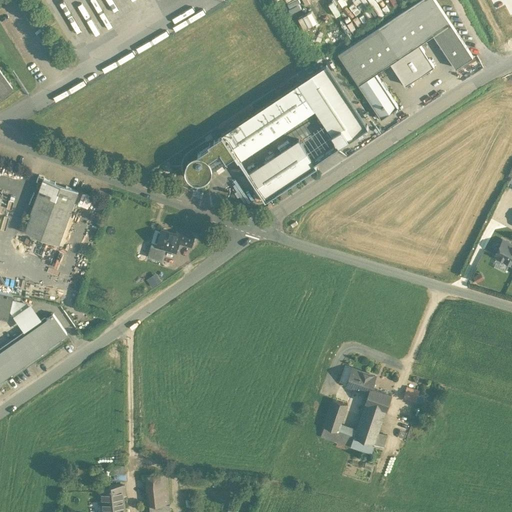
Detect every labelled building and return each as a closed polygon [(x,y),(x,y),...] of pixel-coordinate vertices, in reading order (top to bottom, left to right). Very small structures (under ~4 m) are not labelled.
[(435,0),(417,0),(338,53),(381,118),(398,106),(376,72),(434,34),(456,67),(473,56),(435,0)] [(326,64),(298,83),(315,108),(339,144),(367,126),(326,64)] [(0,95),(12,86),(0,70),(0,95)] [(298,83),(223,133),(222,133),(222,134),(234,152),(239,159),(315,108),(298,83)] [(210,172),(212,167),(234,152),(222,134),(210,142),(211,144),(198,153),(192,155),(188,159),(186,165),(187,170),(190,175),(194,177),(198,179),(203,178),(207,175),(210,172)] [(299,138),(248,172),(266,199),(268,197),(267,197),(314,166),(315,167),(317,165),(314,161),(299,138)] [(79,190),(44,177),(24,230),(59,243),(79,190)] [(300,225),(297,220),(292,224),(295,229),(300,225)] [(181,234),(161,228),(157,244),(166,247),(176,250),(179,241),(192,245),(195,235),(181,232),(181,234)] [(511,244),(503,240),(500,244),(498,243),(495,244),(494,246),(495,249),(497,250),(495,255),(511,263),(511,244)] [(166,247),(157,244),(152,243),(148,256),(163,260),(166,247)] [(147,278),(152,286),(161,280),(156,272),(147,278)] [(12,293),(0,290),(0,315),(6,317),(12,293)] [(53,313),(0,350),(0,380),(68,333),(53,313)] [(376,375),(353,367),(347,384),(369,392),(371,386),(372,387),(376,375)] [(372,387),(371,386),(369,392),(366,401),(387,408),(391,393),(372,387)] [(419,390),(407,386),(404,397),(416,401),(415,400),(418,393),(419,390)] [(418,393),(415,400),(416,401),(432,405),(434,398),(418,393)] [(347,403),(333,398),(324,425),(338,430),(341,422),(347,403)] [(366,401),(364,407),(362,406),(361,409),(363,410),(357,428),(354,436),(374,443),(375,443),(379,431),(387,408),(366,401)] [(357,428),(341,422),(338,430),(324,425),(321,436),(351,446),(351,444),(354,436),(357,428)] [(387,434),(379,431),(375,443),(383,446),(387,434)] [(374,443),(354,436),(351,444),(372,451),(374,443)] [(167,473),(146,475),(149,505),(169,503),(167,473)] [(122,485),(110,486),(110,490),(101,490),(103,511),(125,511),(123,488),(122,488),(122,485)] [(170,511),(169,503),(149,505),(150,511),(170,511)]
